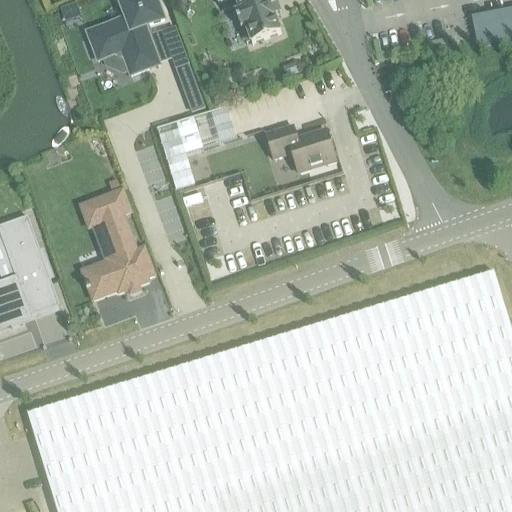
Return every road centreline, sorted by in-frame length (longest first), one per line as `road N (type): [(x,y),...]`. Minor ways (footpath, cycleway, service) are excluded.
road 1 (tertiary): [(0,386),(449,236)]
road 2 (residential): [(449,236),(316,0)]
